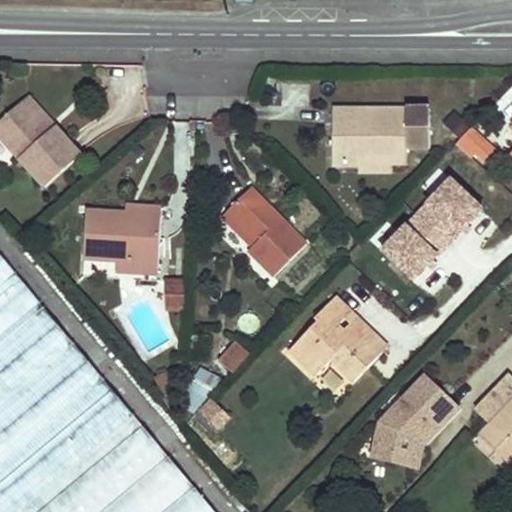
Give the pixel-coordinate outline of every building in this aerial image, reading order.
[(56,127),(29,96),(23,102),(49,132),(56,127)] [(49,132),(23,102),(0,121),(0,135),(47,188),(82,156),(56,127),(49,132)] [(366,121),(334,121),(334,165),(360,165),(360,156),(407,155),(431,155),(430,109),(407,109),(367,109),(366,121)] [(367,109),(334,109),(334,121),(366,121),(367,109)] [(497,152),(472,129),(459,144),(474,158),(478,155),(487,163),(497,152)] [(473,158),(458,144),(451,152),(465,165),(473,158)] [(374,250),(413,283),(483,201),(445,168),(374,250)] [(306,244),(251,189),(229,211),(259,242),(252,248),(249,251),(274,277),(306,244)] [(163,208),(128,206),(127,214),(162,216),(163,208)] [(127,214),(87,211),(84,258),(118,260),(160,263),(162,216),(127,214)] [(259,242),(229,211),(223,217),(252,248),(259,242)] [(0,336),(40,304),(0,256),(0,336)] [(160,263),(118,260),(116,272),(159,274),(160,263)] [(187,294),(188,282),(163,281),(162,293),(169,293),(187,294)] [(186,317),(187,294),(169,293),(168,316),(186,317)] [(352,311),(337,296),(317,319),(319,321),(291,350),(318,375),(334,359),(357,381),(384,352),(359,329),(352,336),(340,325),(352,311)] [(211,511),(40,304),(0,336),(0,511),(211,511)] [(389,347),(352,311),(340,325),(352,336),(359,329),(384,352),(389,347)] [(247,356),(234,343),(216,362),(229,375),(247,356)] [(199,368),(193,389),(212,394),(218,373),(199,368)] [(425,378),(380,424),(374,449),(413,458),(418,440),(427,430),(434,435),(458,409),(425,378)] [(511,378),(503,388),(511,397),(511,378)] [(511,397),(503,388),(485,407),(498,419),(511,404),(511,397)] [(219,430),(232,414),(209,396),(196,413),(219,430)] [(495,422),(492,425),(510,443),(511,440),(511,404),(498,419),(495,422)] [(492,425),(483,435),(511,463),(511,440),(510,443),(492,425)] [(434,435),(427,430),(418,440),(413,458),(374,449),(372,459),(416,469),(424,446),(434,435)]
